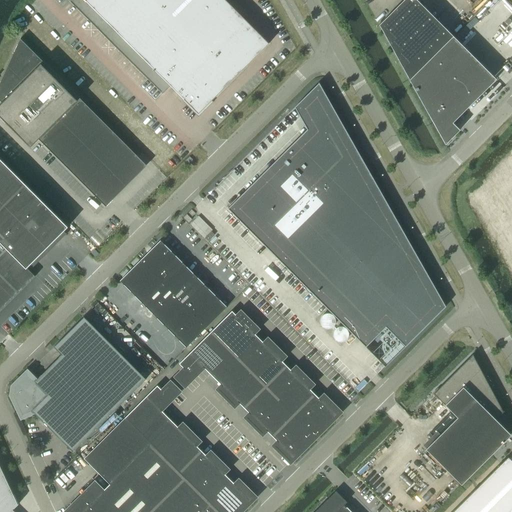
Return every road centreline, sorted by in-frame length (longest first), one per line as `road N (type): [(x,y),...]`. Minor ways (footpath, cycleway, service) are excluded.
road 1 (unclassified): [(336,46),(0,378)]
road 2 (unclassified): [(262,511),(481,298)]
road 3 (unclassified): [(336,46),(420,189)]
road 4 (unclassified): [(420,189),(511,102)]
road 5 (unclassified): [(420,189),(481,298)]
